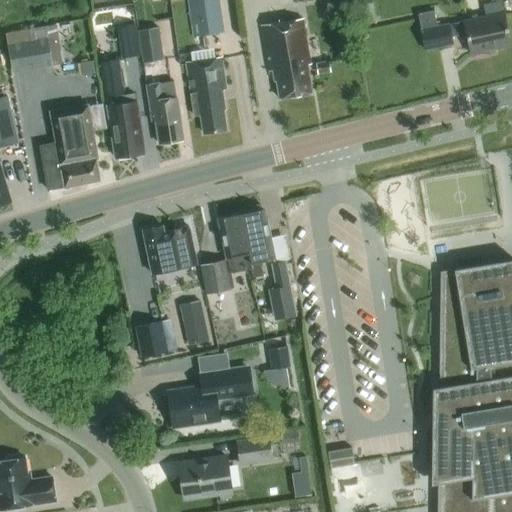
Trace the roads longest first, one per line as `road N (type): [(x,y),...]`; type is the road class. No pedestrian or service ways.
road 1 (tertiary): [(0,235),(219,167),(511,98)]
road 2 (tertiary): [(145,511),(105,450),(25,398),(0,371)]
road 3 (unknown): [(263,157),(228,0)]
